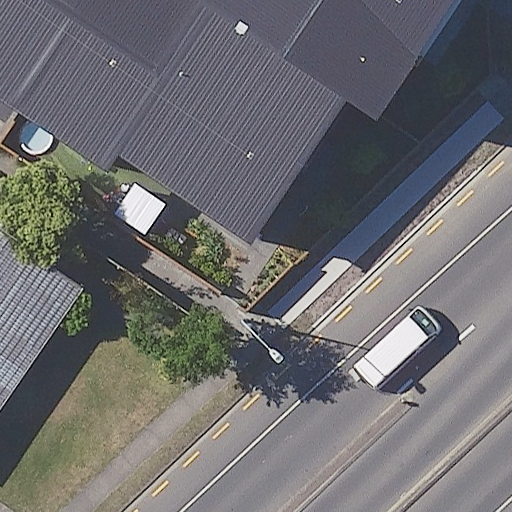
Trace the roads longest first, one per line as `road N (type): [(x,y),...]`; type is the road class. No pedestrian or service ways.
road 1 (secondary): [(226,511),(511,248)]
road 2 (secondary): [(340,511),(440,418),(511,319)]
